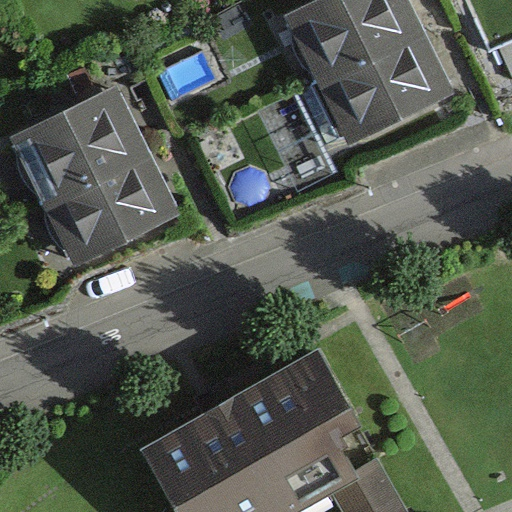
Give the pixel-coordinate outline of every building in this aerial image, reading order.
[(416,41),(395,0),(357,0),(300,28),(328,84),(416,41)] [(443,98),(416,41),(328,84),(355,141),(443,98)] [(142,164),(115,107),(26,150),(53,206),(142,164)] [(169,221),(142,164),(53,206),(80,263),(169,221)] [(318,345),(230,395),(222,380),(197,395),(205,409),(138,446),(174,511),(291,511),(359,474),(335,433),(359,419),(318,345)]
